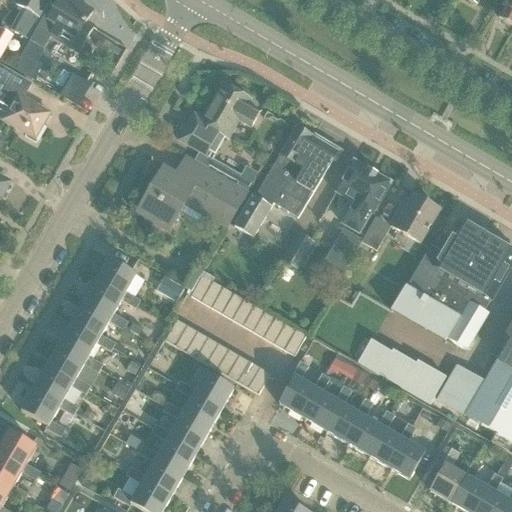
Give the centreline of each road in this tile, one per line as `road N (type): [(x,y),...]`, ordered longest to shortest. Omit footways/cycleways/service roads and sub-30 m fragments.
road 1 (tertiary): [(0,330),(191,0)]
road 2 (tertiary): [(511,184),(198,0)]
road 3 (unclassified): [(511,104),(332,0)]
road 4 (residential): [(388,511),(278,446),(258,446)]
